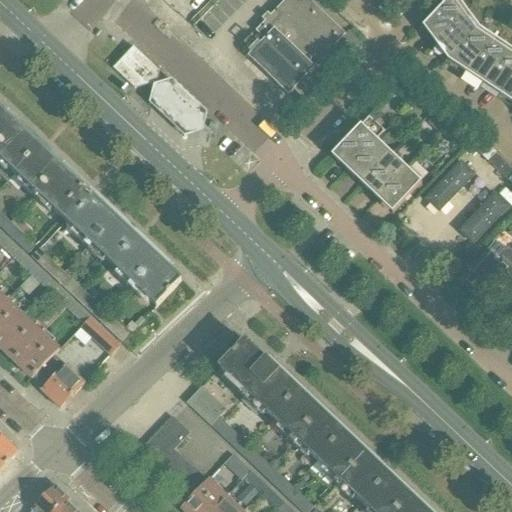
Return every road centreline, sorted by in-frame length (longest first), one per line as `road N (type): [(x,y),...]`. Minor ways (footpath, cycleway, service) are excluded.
road 1 (secondary): [(511,490),(267,259)]
road 2 (residential): [(511,381),(282,163)]
road 3 (residential): [(267,259),(54,450)]
road 4 (secondary): [(218,212),(44,48)]
road 5 (residential): [(282,163),(124,0)]
road 6 (residential): [(282,163),(429,0)]
